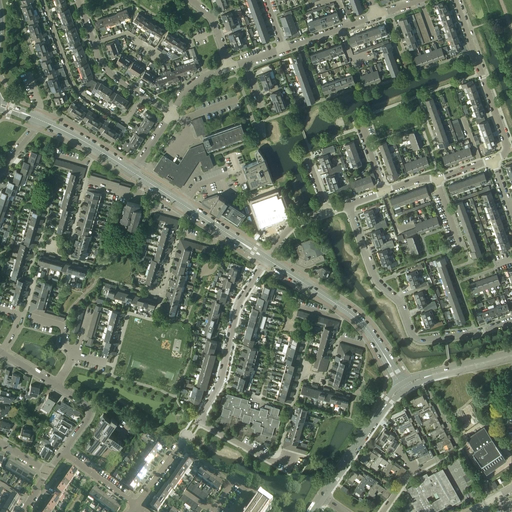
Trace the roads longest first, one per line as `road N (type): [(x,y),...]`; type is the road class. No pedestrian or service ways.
road 1 (residential): [(293,452),(277,462),(198,420),(221,374),(238,303),(267,259)]
road 2 (residential): [(346,204),(371,272),(400,304),(415,337),(475,332),(511,319)]
road 3 (residential): [(142,95),(119,120),(77,90),(42,0)]
road 4 (residential): [(490,159),(507,148),(454,0)]
road 5 (tertiary): [(322,497),(402,387)]
